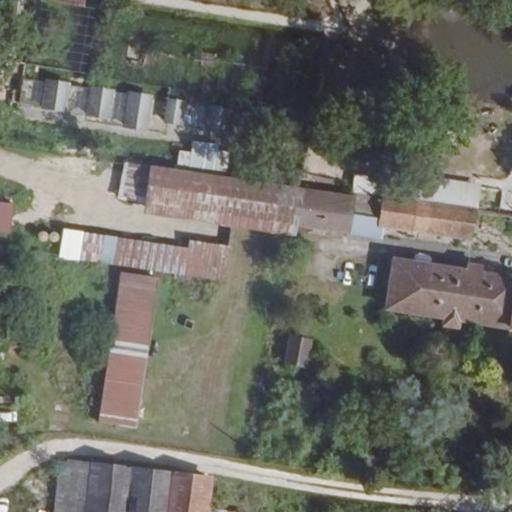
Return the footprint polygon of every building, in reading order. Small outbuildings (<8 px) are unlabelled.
[(46,76),(41,107),(67,111),(72,80),(46,76)] [(23,107),(41,107),(40,79),(23,79),(23,107)] [(83,116),(110,117),(112,87),(84,85),(83,116)] [(125,91),(123,127),(150,128),(152,93),(125,91)] [(169,96),(163,120),(183,124),(188,100),(169,96)] [(206,128),(222,130),(224,105),(209,104),(206,128)] [(268,188),(122,165),(115,203),(262,227),(268,188)] [(347,219),(352,194),(319,189),(318,196),(268,188),(262,227),(312,235),(317,214),(347,219)] [(391,230),(396,201),(352,194),(347,219),(346,222),(391,230)] [(0,230),(12,231),(14,200),(0,199),(0,230)] [(462,244),(467,212),(406,203),(402,232),(462,244)] [(111,272),(116,239),(65,233),(60,266),(111,272)] [(188,279),(191,247),(187,246),(116,239),(111,272),(188,279)] [(222,282),(226,244),(189,240),(187,246),(191,247),(188,279),(222,282)] [(392,303),(399,259),(384,256),(375,300),(392,303)] [(511,327),(511,285),(511,280),(399,259),(392,303),(511,327)] [(288,333),(285,363),(311,366),(314,335),(288,333)] [(239,511),(240,511),(207,507),(209,473),(56,458),(50,511),(239,511)]
